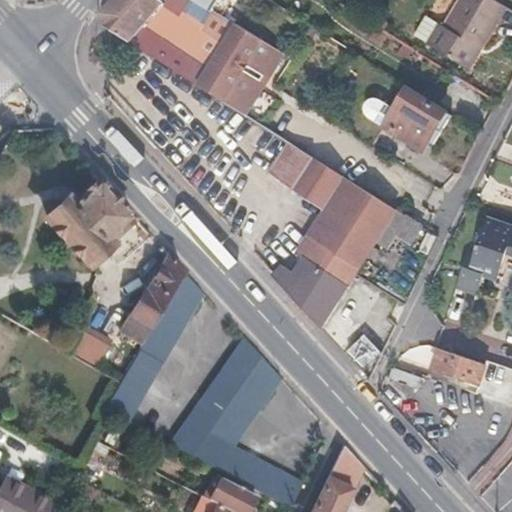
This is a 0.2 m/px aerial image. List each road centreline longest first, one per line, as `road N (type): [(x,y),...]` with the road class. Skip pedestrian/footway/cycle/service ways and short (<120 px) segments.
road 1 (primary): [(440,511),(34,54)]
road 2 (residential): [(511,104),(375,383)]
